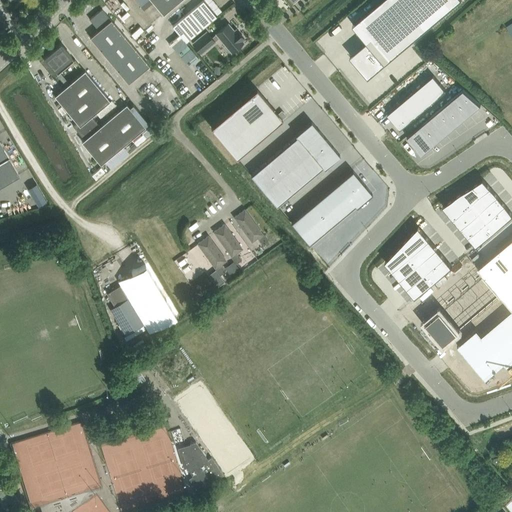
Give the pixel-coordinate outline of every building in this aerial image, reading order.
[(151,0),(163,14),(179,0),(151,0)] [(203,0),(173,25),(186,41),(216,16),(203,0)] [(212,0),(205,0),(217,14),(221,10),(212,0)] [(381,0),(353,24),(367,41),(359,48),(360,49),(353,56),(363,68),(361,69),(368,77),(459,0),(381,0)] [(96,44),(128,82),(149,65),(102,8),(89,19),(95,26),(98,25),(100,28),(90,36),(96,44)] [(244,39),(238,31),(236,29),(236,28),(234,30),(228,23),(216,33),(211,37),(206,31),(192,42),(201,52),(215,41),(214,41),(219,37),(226,45),(224,46),(229,51),(230,50),(231,52),(243,41),(242,40),(244,39)] [(61,44),(43,58),(57,75),(75,60),(61,44)] [(77,122),(80,125),(91,115),(92,116),(110,101),(85,70),(54,95),(76,122),(77,122)] [(400,128),(446,90),(433,75),(387,113),(400,128)] [(257,88),(211,127),(236,157),(282,119),(257,88)] [(463,89),(407,136),(422,154),(481,104),(463,89)] [(77,122),(76,122),(72,125),(84,139),(81,141),(100,164),(145,126),(126,103),(100,125),(92,116),(91,115),(80,125),(77,122)] [(311,120),(295,134),(297,136),(251,174),(276,205),(322,166),(324,168),(340,155),(311,120)] [(0,187),(20,175),(0,142),(0,187)] [(352,170),(291,221),(309,243),(355,204),(356,206),(372,193),(352,170)] [(511,212),(483,178),(442,205),(476,245),(511,214),(511,212)] [(36,183),(28,188),(38,205),(46,200),(36,183)] [(234,216),(252,241),(262,233),(245,209),(234,216)] [(214,231),(231,255),(242,248),(224,223),(214,231)] [(418,226),(385,261),(415,297),(452,266),(418,226)] [(262,244),(268,240),(264,234),(258,238),(262,244)] [(198,243),(215,267),(226,260),(208,235),(198,243)] [(511,240),(478,269),(482,274),(500,295),(511,308),(511,240)] [(150,268),(160,263),(154,252),(144,258),(150,268)] [(236,263),(242,259),(237,253),(232,258),(236,263)] [(235,263),(227,269),(232,276),(240,270),(235,263)] [(220,275),(225,271),(221,265),(216,269),(220,275)] [(482,274),(425,322),(443,343),(500,295),(482,274)] [(113,313),(125,334),(144,323),(120,284),(106,292),(114,305),(110,308),(113,313)] [(476,328),(457,345),(485,378),(504,363),(507,366),(511,361),(511,309),(482,335),(476,328)] [(144,380),(132,360),(122,366),(134,386),(144,380)] [(223,474),(221,470),(211,456),(208,458),(196,441),(190,443),(191,447),(181,450),(186,466),(195,480),(190,483),(193,493),(194,495),(202,489),(220,476),(223,474)] [(0,500),(7,510),(20,500),(7,483),(4,480),(0,482),(0,500)]
